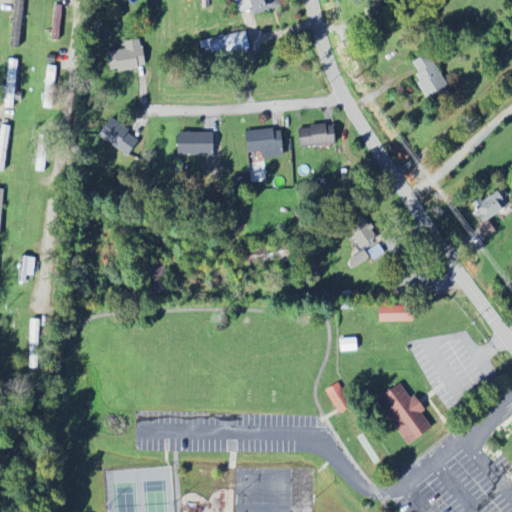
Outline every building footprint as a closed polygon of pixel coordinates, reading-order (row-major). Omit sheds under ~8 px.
[(13,0),(11,47),(23,47),(25,0),(13,0)] [(236,0),(240,12),(254,8),(255,14),(284,7),(281,0),(236,0)] [(382,0),(372,0),(368,1),(374,21),(388,17),(382,0)] [(59,41),(64,5),(55,3),(50,39),(59,41)] [(215,55),(252,48),(249,32),(200,41),(202,50),(213,48),(215,55)] [(111,70),(145,68),(144,41),(110,42),(111,70)] [(448,88),(431,53),(412,62),(429,98),(448,88)] [(3,107),(14,108),(20,60),(9,58),(3,107)] [(55,109),(57,66),(46,66),(44,101),(43,101),(43,108),(55,109)] [(141,140),(130,134),(132,129),(112,119),(102,139),(133,155),(141,140)] [(0,171),(6,172),(8,125),(0,125),(0,171)] [(338,145),(337,125),(301,126),(302,146),(338,145)] [(249,153),(263,152),(263,158),(285,157),(283,129),(248,131),(249,153)] [(215,134),(182,133),(181,154),(215,155),(215,134)] [(47,172),(48,135),(38,135),(36,171),(47,172)] [(505,210),(500,202),(506,198),(499,189),(475,206),(486,224),(480,228),(487,238),(497,231),(490,220),(505,210)] [(377,240),(372,230),(351,240),(356,250),(377,240)] [(356,268),(370,257),(364,249),(350,260),(356,268)] [(414,321),(414,306),(380,306),(381,322),(414,321)] [(40,320),(29,319),(28,356),(39,356),(40,320)] [(340,352),(359,351),(357,338),(338,340),(340,352)] [(339,414),(352,408),(341,383),(328,389),(339,414)] [(434,428),(423,413),(425,411),(403,383),(378,403),(412,446),(434,428)]
